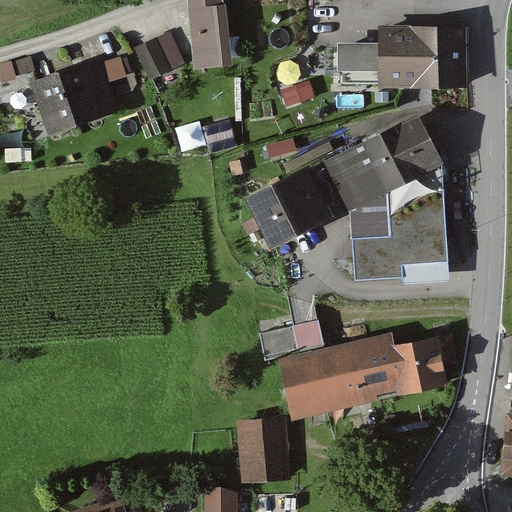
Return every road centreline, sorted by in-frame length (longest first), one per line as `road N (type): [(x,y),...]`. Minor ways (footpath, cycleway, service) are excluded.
road 1 (unclassified): [(491,0),(166,0),(0,58)]
road 2 (tertiary): [(459,448),(485,346),(491,0)]
